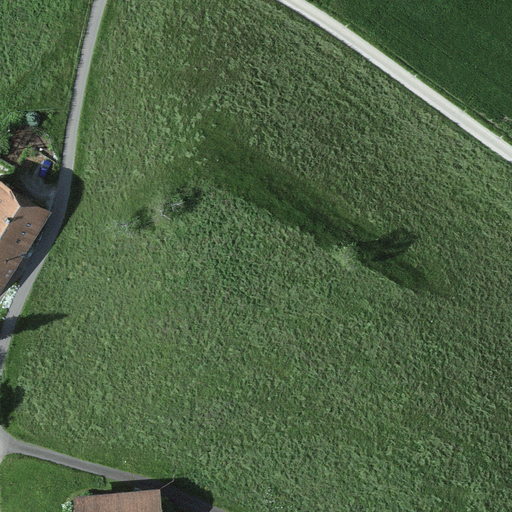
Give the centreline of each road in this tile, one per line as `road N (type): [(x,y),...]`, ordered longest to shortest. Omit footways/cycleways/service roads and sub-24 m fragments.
road 1 (unclassified): [(99,0),(61,205),(0,348)]
road 2 (track): [(289,0),(511,152)]
